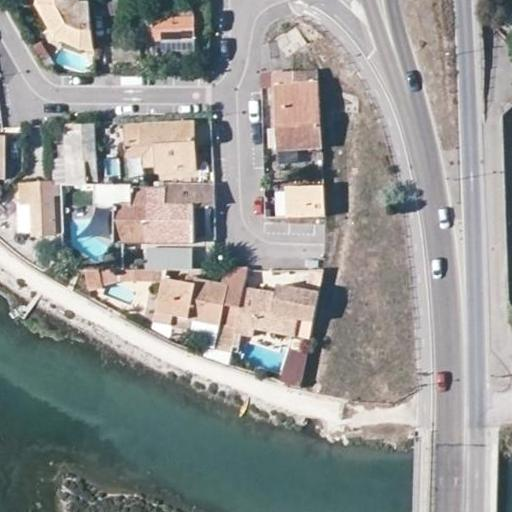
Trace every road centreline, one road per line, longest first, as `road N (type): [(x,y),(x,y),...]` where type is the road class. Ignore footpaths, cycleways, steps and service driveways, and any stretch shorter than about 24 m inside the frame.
road 1 (primary): [(410,108),(433,193),(449,311),(446,511)]
road 2 (primary): [(474,405),(463,0)]
road 3 (residential): [(504,68),(495,129),(503,338),(511,350)]
road 4 (residential): [(0,23),(30,79),(58,94),(240,93)]
road 5 (residential): [(300,235),(254,236),(245,221),(240,93)]
road 6 (residential): [(323,0),(356,24),(410,108)]
